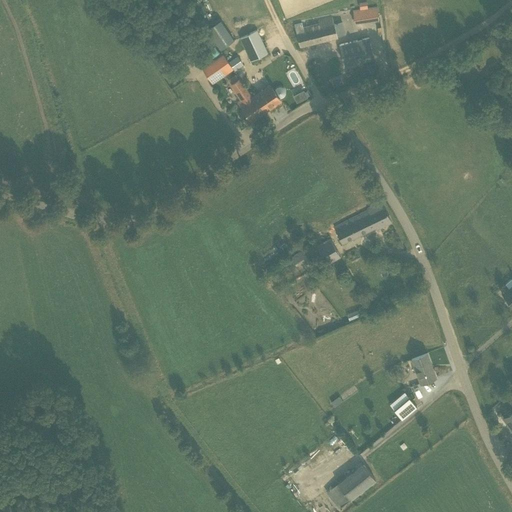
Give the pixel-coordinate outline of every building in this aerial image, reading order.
[(353,11),(354,18),(354,22),(379,19),(377,6),(352,9),(353,11)] [(300,47),(337,37),(337,36),(345,34),(342,23),(334,25),(332,17),(318,21),(319,24),(303,28),(302,23),(294,25),(300,47)] [(207,30),(220,49),(226,45),(229,43),(232,41),(234,40),(221,21),(207,30)] [(257,30),(240,37),(251,61),(268,53),(267,53),(257,30)] [(369,37),(339,45),(345,66),(374,59),(369,37)] [(229,61),(235,71),(244,65),(238,56),(229,61)] [(217,57),(202,68),(212,83),(228,73),(226,69),(219,59),(217,57)] [(250,94),(240,79),(232,84),(242,99),(243,100),(244,99),(246,102),(241,105),(251,121),(263,113),(253,98),(250,94)] [(253,98),(263,113),(281,101),(279,98),(281,98),(283,97),(285,95),(285,93),(285,91),(284,89),(283,87),(281,87),(279,87),(277,87),(275,89),(274,91),(270,86),(253,98)] [(295,95),(299,102),(309,96),(305,89),(295,95)] [(381,202),(367,209),(368,210),(349,220),(334,227),(342,243),(375,227),(377,229),(391,222),(381,202)] [(327,264),(341,256),(328,235),(301,251),(311,266),(324,259),(327,264)] [(511,283),(501,293),(511,305),(511,283)] [(412,359),(420,383),(436,377),(427,353),(412,359)] [(331,402),(331,403),(335,407),(343,401),(339,396),(331,402)] [(402,419),(417,407),(409,397),(394,410),(402,419)] [(511,411),(503,418),(504,418),(511,428),(511,411)] [(340,486),(350,499),(375,480),(363,463),(338,483),(340,486)] [(329,495),(340,486),(338,483),(326,492),(329,495)]
